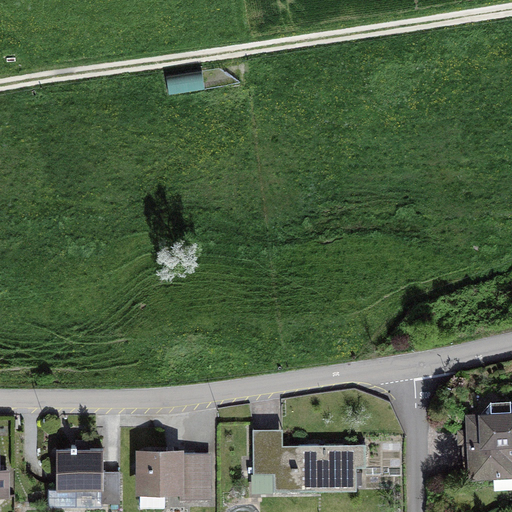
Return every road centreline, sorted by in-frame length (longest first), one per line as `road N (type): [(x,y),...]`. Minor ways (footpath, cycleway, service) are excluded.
road 1 (track): [(0,84),(511,7)]
road 2 (residential): [(408,366),(129,404),(0,402)]
road 3 (residential): [(419,511),(418,417),(408,366)]
